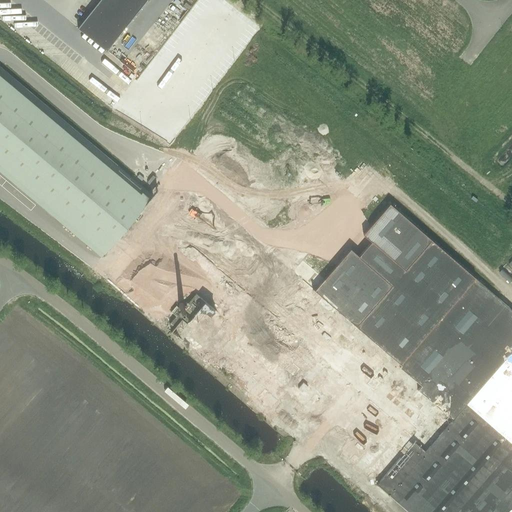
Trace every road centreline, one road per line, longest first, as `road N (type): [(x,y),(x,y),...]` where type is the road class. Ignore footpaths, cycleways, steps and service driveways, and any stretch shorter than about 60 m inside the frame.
road 1 (unknown): [(0,61),(41,78),(270,235),(302,245),(330,234),(365,194),(387,193),(511,285)]
road 2 (unclassified): [(275,485),(20,276)]
